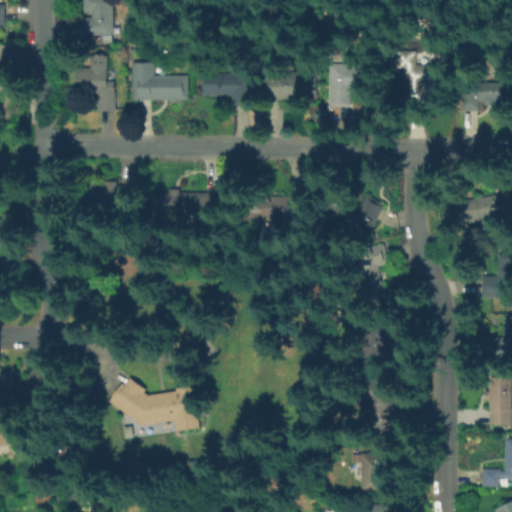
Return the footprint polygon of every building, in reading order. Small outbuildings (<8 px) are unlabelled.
[(115,0),(115,13),(115,36),(85,36),(85,19),(95,19),(95,13),(84,13),(84,0),(115,0)] [(417,49),(417,66),(445,66),(445,88),(432,88),(432,95),(425,95),(425,105),(407,104),(407,70),(395,70),(395,49),(417,49)] [(156,63),(156,75),(191,75),(191,101),(135,101),(135,63),(156,63)] [(355,109),(331,109),(331,68),(370,68),(370,90),(355,90),(355,109)] [(302,100),(269,100),(269,77),(302,78),(302,71),(319,71),(318,100),(302,100)] [(110,72),(110,87),(117,87),(117,112),(99,112),(99,89),(79,89),(79,72),(110,72)] [(253,96),(253,105),(236,105),(236,96),(201,95),(201,74),(253,74),(253,96)] [(482,114),(466,114),(466,80),(511,80),(511,102),(482,102),(482,114)] [(91,206),(91,181),(121,182),(121,206),(91,206)] [(159,215),(159,192),(222,192),(222,216),(159,215)] [(509,192),(511,204),(511,209),(499,212),(502,228),(479,233),(475,218),(460,222),(455,201),(509,192)] [(370,196),(388,206),(372,237),(322,211),(331,193),(363,209),(370,196)] [(260,202),(272,202),(272,200),(309,201),(309,221),(300,221),(300,228),(276,227),(276,221),(260,221),(260,202)] [(386,244),(389,265),(381,267),(386,300),(366,303),(357,248),(386,244)] [(511,295),(500,295),(487,295),(487,277),(500,277),(500,256),(511,256),(511,295)] [(0,258),(12,274),(0,282),(0,258)] [(489,340),(505,340),(506,318),(511,318),(511,357),(489,356),(489,340)] [(387,365),(365,365),(365,324),(408,324),(408,344),(387,344),(387,365)] [(0,391),(0,389),(12,372),(27,383),(37,368),(57,382),(37,413),(0,391)] [(511,427),(491,427),(491,377),(511,377),(511,427)] [(132,378),(147,389),(146,393),(151,397),(176,394),(175,389),(190,387),(190,390),(196,390),(201,428),(177,432),(176,422),(144,427),(111,403),(126,382),(129,383),(132,378)] [(394,402),(394,409),(404,409),(404,428),(372,428),(372,402),(364,402),(364,380),(394,380),(394,402)] [(0,426),(20,424),(23,444),(0,447),(0,426)] [(511,480),(501,480),(501,489),(483,489),(483,466),(501,466),(501,469),(504,469),(504,439),(511,439),(511,480)] [(385,492),(363,492),(364,454),(401,454),(401,472),(385,472),(385,492)] [(511,511),(511,500),(493,507),(494,511),(511,511)]
